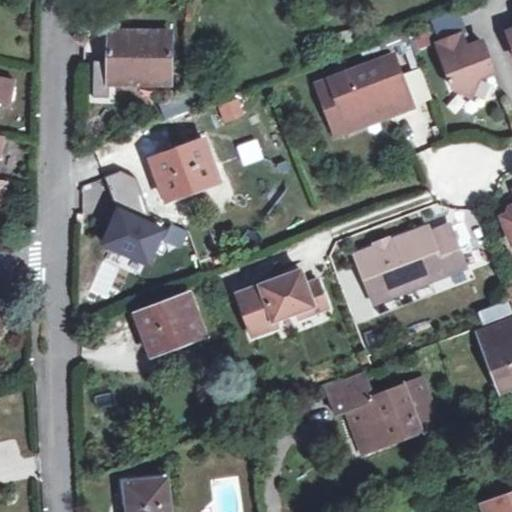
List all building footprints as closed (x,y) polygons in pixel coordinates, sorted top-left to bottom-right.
[(172,33),(109,32),(110,85),(171,84),(172,33)] [(459,42),(435,53),(449,85),(447,86),(450,94),(453,93),(470,103),(477,86),(492,79),(480,49),(465,57),(459,42)] [(395,57),(329,81),(346,126),(395,108),(397,115),(414,108),(395,57)] [(93,96),(106,96),(106,60),(94,60),(93,96)] [(16,82),(0,78),(0,102),(12,105),(16,82)] [(346,126),(329,81),(318,85),(338,138),(397,115),(395,108),(346,126)] [(185,93),(158,103),(166,119),(192,110),(185,93)] [(256,139),(237,146),(244,166),(263,159),(256,139)] [(204,141),(152,161),(166,200),(192,191),(189,185),(216,175),(204,141)] [(112,207),(138,206),(138,173),(106,173),(106,186),(84,186),(85,218),(112,217),(112,207)] [(219,181),(216,175),(189,185),(192,191),(219,181)] [(0,204),(4,205),(8,184),(0,182),(0,204)] [(167,228),(118,207),(102,244),(151,265),(167,228)] [(511,209),(511,210),(508,217),(502,219),(511,246),(511,209)] [(434,226),(361,253),(374,288),(397,280),(398,284),(448,266),(451,273),(473,265),(458,224),(436,232),(434,226)] [(397,280),(374,288),(378,300),(451,273),(448,266),(398,284),(397,280)] [(302,269),(238,290),(251,333),(276,325),(274,318),(297,311),(314,305),(311,298),(323,294),(318,280),(307,283),(302,269)] [(328,308),(323,294),(311,298),(314,305),(297,311),(299,318),(328,308)] [(190,295),(137,315),(153,357),(178,347),(176,341),(204,332),(190,295)] [(511,320),(479,332),(501,392),(511,388),(511,320)] [(178,347),(206,337),(204,332),(176,341),(178,347)] [(364,376),(330,388),(339,415),(349,412),(358,438),(384,428),(389,442),(419,431),(419,428),(437,421),(422,380),(404,387),(405,390),(374,402),(364,376)] [(384,428),(358,438),(363,452),(389,442),(384,428)] [(170,511),(168,482),(127,485),(129,511),(170,511)] [(511,511),(511,495),(483,506),(484,511),(511,511)]
